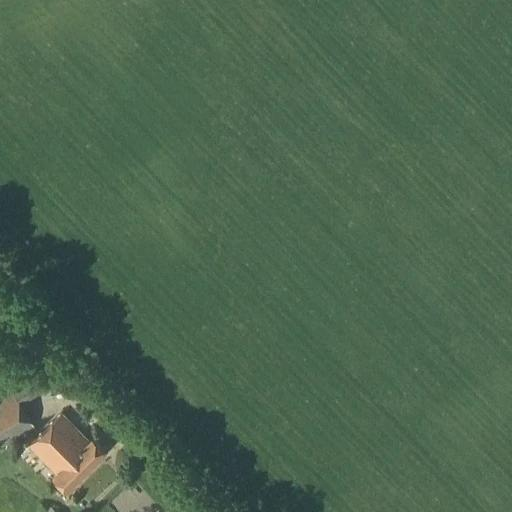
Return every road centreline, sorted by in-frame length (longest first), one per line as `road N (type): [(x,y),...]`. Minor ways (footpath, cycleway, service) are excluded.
road 1 (track): [(215,511),(101,392)]
road 2 (unclassified): [(101,392),(0,285)]
